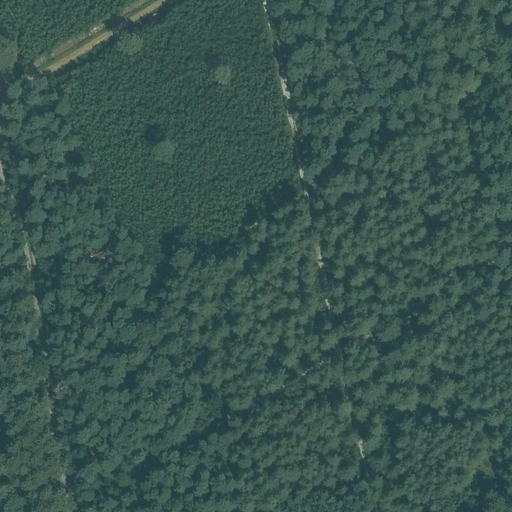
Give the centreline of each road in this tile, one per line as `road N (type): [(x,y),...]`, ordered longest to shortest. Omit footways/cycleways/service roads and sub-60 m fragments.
road 1 (track): [(75,505),(211,435),(511,248)]
road 2 (track): [(0,148),(76,511)]
